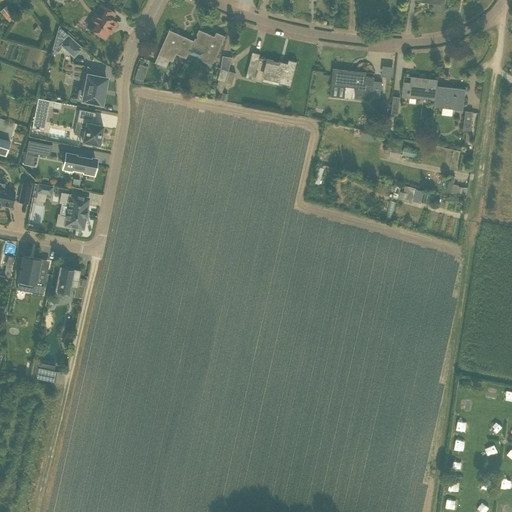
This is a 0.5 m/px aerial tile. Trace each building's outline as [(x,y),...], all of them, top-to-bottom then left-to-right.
[(417,0),(417,2),(427,3),(428,1),(434,2),(436,4),(435,9),(444,11),(443,13),(444,13),(446,0),(417,0)] [(86,27),(105,39),(112,28),(114,29),(117,24),(111,20),(115,14),(101,5),(86,27)] [(6,6),(0,10),(8,21),(14,16),(6,6)] [(86,25),(95,12),(92,10),(83,23),(86,25)] [(59,26),(56,37),(62,44),(61,45),(74,57),(80,50),(79,48),(80,47),(81,47),(59,26)] [(189,52),(191,48),(194,41),(170,30),(155,63),(166,68),(170,60),(173,62),(176,54),(186,58),(189,52)] [(205,54),(203,56),(202,61),(213,66),(226,37),(216,32),(214,36),(199,30),(194,41),(191,48),(205,54)] [(254,80),(260,57),(260,54),(253,52),(250,62),(246,78),(254,80)] [(291,86),(297,62),(289,60),(288,65),(279,62),(275,61),(268,59),(264,76),(283,81),(282,84),(291,86)] [(85,88),(83,101),(101,104),(107,79),(96,77),(97,75),(87,66),(83,88),(85,88)] [(217,80),(219,80),(225,82),(228,71),(220,69),(217,80)] [(363,96),(372,97),(372,96),(374,83),(374,77),(366,77),(366,73),(333,69),(331,85),(364,89),(363,96)] [(140,84),(142,81),(143,81),(146,73),(138,70),(135,79),(136,79),(134,82),(140,84)] [(228,71),(225,82),(232,85),(236,73),(228,71)] [(404,82),(403,93),(427,96),(427,100),(435,101),(437,86),(438,80),(426,79),(426,81),(420,80),(420,78),(411,77),(410,83),(404,82)] [(163,83),(164,89),(172,88),(170,81),(163,83)] [(374,83),(372,96),(381,97),(382,84),(374,83)] [(464,106),(464,104),(466,89),(452,88),(452,90),(446,89),(446,87),(437,86),(435,101),(434,107),(453,109),(454,105),(464,106)] [(398,115),(400,97),(393,96),(392,114),(398,115)] [(38,99),(34,119),(46,122),(49,107),(54,108),(56,102),(50,101),(38,99)] [(79,110),(77,122),(86,124),(84,131),(82,130),(79,142),(83,142),(82,146),(92,148),(93,145),(99,146),(101,139),(102,134),(103,126),(93,124),(96,113),(79,110)] [(463,131),(472,131),(474,112),(465,111),(463,131)] [(10,142),(0,138),(0,154),(5,156),(10,142)] [(391,151),(400,152),(402,140),(393,138),(391,151)] [(52,145),(28,140),(26,154),(37,157),(38,154),(50,156),(52,145)] [(404,148),(403,155),(417,156),(418,149),(404,148)] [(66,154),(63,168),(94,174),(95,166),(94,166),(95,160),(83,157),(83,155),(76,154),(75,156),(66,154)] [(446,193),(467,194),(467,186),(455,185),(455,175),(447,175),(446,193)] [(23,184),(19,202),(28,204),(31,186),(23,184)] [(38,184),(37,192),(51,195),(53,187),(38,184)] [(0,205),(12,208),(15,192),(3,189),(2,191),(0,190),(0,205)] [(415,189),(413,200),(422,202),(424,190),(415,189)] [(87,211),(88,205),(89,199),(62,193),(60,203),(69,204),(67,216),(58,215),(56,225),(69,228),(69,226),(83,229),(85,217),(86,217),(87,211)] [(0,274),(12,276),(14,258),(7,257),(10,242),(0,240),(0,274)] [(37,281),(40,260),(30,258),(30,257),(29,257),(29,258),(23,257),(21,266),(23,267),(22,270),(20,269),(18,282),(33,285),(31,294),(43,296),(45,282),(37,281)] [(67,286),(84,289),(86,279),(79,278),(81,270),(70,268),(69,269),(65,269),(66,267),(59,266),(58,271),(60,272),(59,274),(57,274),(53,293),(65,295),(67,286)] [(54,383),(57,371),(38,367),(35,379),(54,383)] [(489,385),(487,397),(496,398),(497,386),(489,385)] [(474,409),(475,400),(460,399),(460,408),(474,409)] [(496,433),(502,426),(492,416),(485,422),(496,433)] [(459,421),(458,428),(471,430),(472,422),(459,421)] [(469,451),(469,441),(455,441),(455,451),(469,451)] [(486,446),(490,456),(498,452),(494,442),(486,446)] [(467,460),(453,459),(452,469),(467,470),(467,460)] [(503,477),(502,486),(511,486),(511,477),(503,477)] [(459,492),(459,481),(451,480),(450,491),(459,492)] [(449,500),(448,508),(460,509),(460,500),(449,500)] [(483,501),(475,508),(478,511),(484,511),(489,508),(483,501)]
